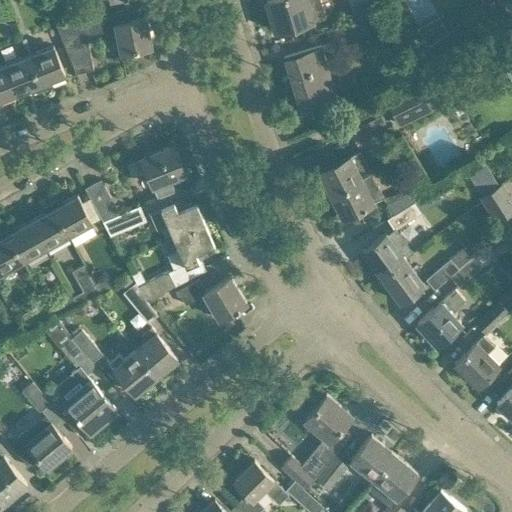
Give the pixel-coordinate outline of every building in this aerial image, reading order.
[(266,0),(275,31),(313,20),(325,16),(320,0),(266,0)] [(127,9),(107,12),(56,22),(68,53),(76,72),(94,69),(87,34),(116,28),(121,51),(151,45),(146,17),(129,20),(127,9)] [(364,19),(326,31),(331,45),(368,34),(364,19)] [(54,45),(33,54),(28,38),(23,39),(29,55),(42,89),(52,85),(50,80),(65,74),(54,45)] [(321,45),(284,57),(292,84),(301,112),(338,101),(329,73),(321,45)] [(42,89),(29,55),(4,65),(15,93),(30,88),(32,93),(42,89)] [(15,93),(4,65),(0,66),(0,105),(3,104),(1,99),(15,93)] [(419,80),(386,97),(399,124),(433,107),(419,80)] [(381,115),(350,131),(356,143),(387,128),(381,115)] [(142,158),(128,164),(133,176),(147,171),(157,197),(175,190),(170,178),(185,172),(174,144),(142,157),(142,158)] [(371,174),(365,161),(359,150),(319,170),(330,193),(371,174)] [(491,171),(478,178),(484,191),(479,194),(481,197),(499,186),(491,171)] [(383,197),(371,174),(330,193),(342,217),(383,197)] [(119,213),(111,196),(101,179),(85,187),(103,220),(119,213)] [(414,202),(422,196),(425,194),(420,185),(386,203),(393,215),(414,202)] [(511,213),(511,207),(499,186),(481,197),(497,222),(511,213)] [(93,221),(77,193),(63,201),(61,197),(51,202),(69,234),(93,221)] [(188,208),(184,199),(150,213),(157,228),(167,224),(173,237),(205,223),(197,205),(199,204),(198,203),(188,208)] [(69,234),(51,202),(42,207),(44,212),(31,219),(46,247),(69,234)] [(393,215),(387,219),(394,229),(394,230),(396,229),(421,212),(418,209),(414,202),(393,215)] [(141,204),(119,213),(103,220),(111,234),(147,219),(141,204)] [(46,247),(31,219),(17,227),(15,223),(5,228),(23,260),(46,247)] [(213,241),(205,223),(173,237),(178,249),(184,264),(173,268),(169,270),(177,284),(206,269),(201,258),(208,255),(204,246),(215,242),(214,241),(213,241)] [(0,273),(23,260),(5,228),(0,230),(0,273)] [(385,232),(362,249),(381,275),(404,258),(413,251),(396,229),(394,230),(394,229),(387,235),(385,232)] [(482,248),(472,256),(481,267),(490,258),(482,248)] [(472,256),(459,268),(446,279),(455,288),(455,289),(481,267),(472,256)] [(423,283),(404,258),(381,275),(400,301),(423,283)] [(446,279),(459,268),(449,258),(426,279),(435,289),(446,279)] [(83,263),(72,269),(84,291),(73,297),(77,303),(98,292),(95,285),(83,263)] [(145,281),(137,285),(145,299),(177,284),(169,270),(168,269),(145,281)] [(137,285),(145,281),(139,270),(132,274),(136,282),(137,285)] [(207,290),(199,277),(178,290),(186,304),(204,293),(219,317),(235,308),(236,310),(239,307),(239,306),(246,301),(231,275),(207,290)] [(110,276),(95,285),(98,292),(113,284),(110,276)] [(32,300),(55,291),(50,280),(27,289),(32,300)] [(145,299),(137,285),(136,282),(123,292),(149,323),(158,315),(145,299)] [(465,299),(455,289),(455,288),(417,321),(420,324),(416,328),(426,339),(430,336),(437,344),(460,323),(450,312),(465,299)] [(51,311),(71,300),(67,291),(47,301),(51,311)] [(47,301),(22,315),(27,324),(36,319),(51,311),(47,301)] [(498,301),(477,322),(486,332),(508,311),(498,301)] [(146,339),(135,349),(156,375),(178,357),(152,325),(141,334),(146,339)] [(73,337),(96,365),(97,366),(106,358),(82,329),(73,337)] [(482,334),(455,362),(478,384),(498,363),(487,352),(494,345),(482,334)] [(71,372),(44,394),(51,402),(75,429),(84,422),(90,430),(116,408),(87,373),(96,365),(73,337),(62,345),(78,366),(71,372)] [(156,375),(135,349),(124,358),(119,352),(109,361),(135,393),(156,375)] [(33,380),(22,389),(40,411),(51,402),(33,380)] [(511,385),(497,402),(511,416),(511,385)] [(316,476),(334,452),(350,434),(341,426),(351,415),(326,393),(305,418),(325,435),(301,463),(292,455),(281,467),(305,488),(316,476)] [(33,424),(20,434),(10,443),(29,465),(39,457),(47,466),(72,445),(45,414),(33,424)] [(373,478),(395,452),(371,433),(349,459),(373,478)] [(0,493),(6,500),(27,482),(0,450),(0,493)] [(347,463),(334,452),(316,476),(328,487),(347,463)] [(373,478),(366,487),(388,504),(392,499),(393,501),(418,471),(395,452),(373,478)] [(255,459),(234,479),(248,492),(236,503),(244,511),(260,511),(265,506),(256,496),(263,489),(279,504),(289,493),(309,511),(329,511),(329,510),(324,505),(323,506),(294,480),(285,490),(255,459)] [(464,511),(467,509),(440,487),(420,511),(412,505),(405,511),(464,511)] [(215,498),(200,511),(228,511),(215,498)] [(388,504),(381,511),(403,511),(405,510),(393,501),(392,499),(388,504)] [(244,511),(236,503),(228,511),(244,511)]
